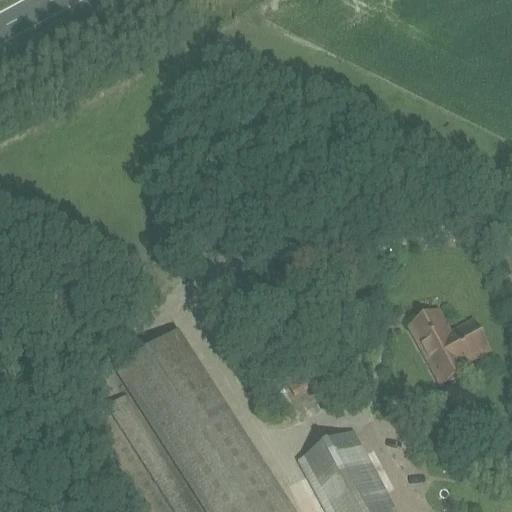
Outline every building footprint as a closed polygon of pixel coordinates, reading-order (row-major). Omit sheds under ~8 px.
[(410,330),(442,390),(470,375),(465,366),(489,353),(474,325),(450,338),(438,315),(410,330)] [(204,511),(246,511),(277,492),(177,337),(117,376),(204,511)] [(295,401),(331,380),(318,359),(282,381),(295,401)] [(86,424),(142,511),(197,511),(125,399),(86,424)] [(394,511),(353,436),(298,466),(323,511),(394,511)]
